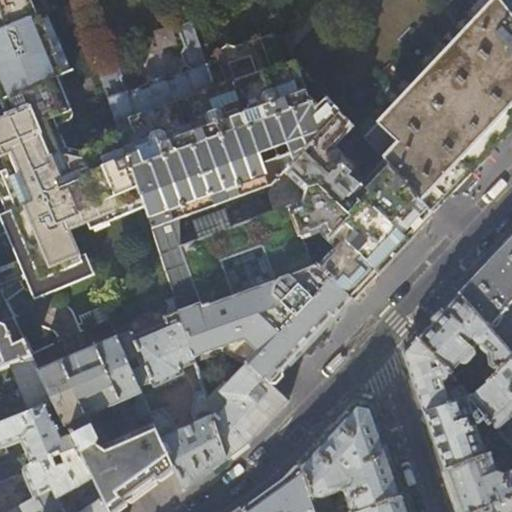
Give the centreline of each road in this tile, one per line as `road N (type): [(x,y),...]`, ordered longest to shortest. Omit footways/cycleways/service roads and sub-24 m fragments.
road 1 (residential): [(368,349),(262,462),(197,511)]
road 2 (residential): [(511,192),(368,349)]
road 3 (residential): [(433,511),(385,375),(368,349)]
